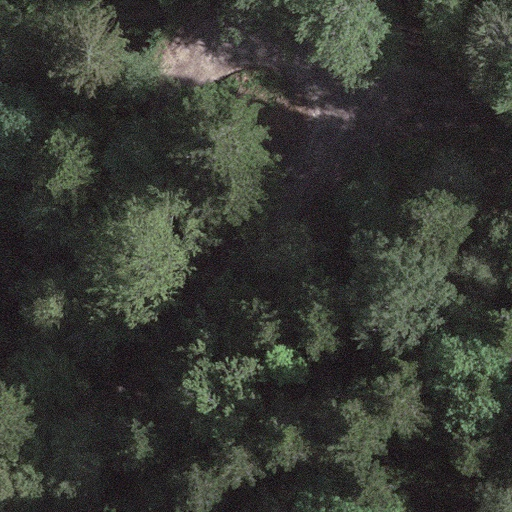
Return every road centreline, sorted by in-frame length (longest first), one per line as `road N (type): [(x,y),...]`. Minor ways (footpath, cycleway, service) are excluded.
road 1 (track): [(35,511),(144,361),(244,242),(344,144),(360,91),(336,49),(300,31),(253,27),(208,42),(173,87),(133,179),(97,221),(0,295)]
road 2 (track): [(360,91),(511,101)]
